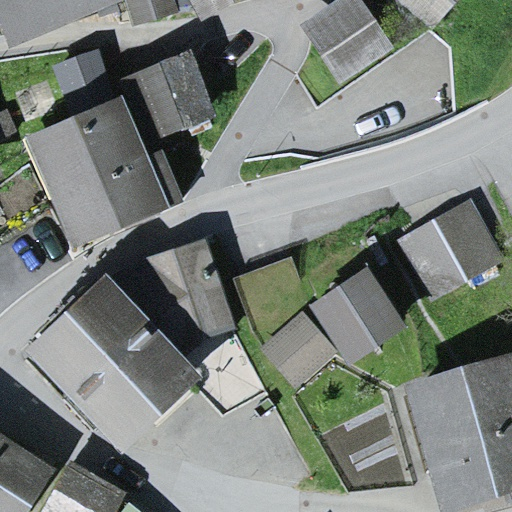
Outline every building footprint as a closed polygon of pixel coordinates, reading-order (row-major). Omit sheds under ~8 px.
[(0,0),(0,6),(13,39),(108,0),(0,0)] [(173,11),(169,0),(129,0),(136,21),(173,11)] [(191,0),(200,14),(223,0),(191,0)] [(352,0),(347,0),(308,26),(340,76),(383,48),(352,0)] [(408,0),(431,20),(449,0),(408,0)] [(94,53),(56,68),(68,98),(106,83),(94,53)] [(187,58),(128,81),(151,138),(210,115),(187,58)] [(118,102),(29,141),(76,245),(177,201),(157,157),(144,162),(118,102)] [(496,260),(466,207),(405,242),(435,295),(496,260)] [(231,328),(202,244),(105,284),(29,350),(122,446),(196,379),(173,356),(231,328)] [(289,259),(234,280),(251,325),(307,304),(289,259)] [(399,326),(365,273),(314,307),(348,359),(399,326)] [(302,317),(265,348),(296,383),(332,352),(302,317)] [(511,359),(413,388),(447,506),(511,487),(511,437),(510,432),(511,431),(511,359)] [(20,511),(47,471),(0,439),(0,511),(20,511)] [(110,511),(120,495),(71,468),(46,511),(110,511)]
